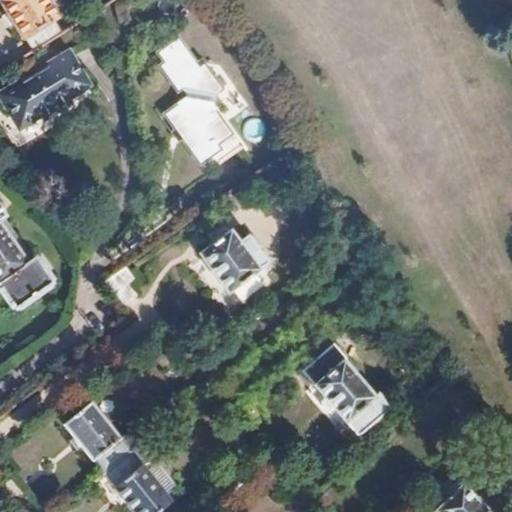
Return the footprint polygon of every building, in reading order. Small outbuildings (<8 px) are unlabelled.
[(57,15),(46,0),(0,0),(22,37),(25,35),(33,47),(61,30),(53,18),(57,15)] [(211,96),(221,87),(202,60),(196,64),(176,35),(155,51),(161,61),(156,64),(174,90),(179,87),(186,96),(167,110),(202,159),(219,147),(216,142),(230,132),(210,104),(211,96)] [(87,82),(67,49),(47,62),(50,67),(21,83),(19,80),(0,91),(20,124),(39,112),(41,115),(70,97),(68,93),(87,82)] [(0,290),(14,311),(50,286),(0,214),(0,290)] [(225,288),(266,260),(246,233),(237,239),(229,228),(198,249),(225,288)] [(125,282),(133,275),(124,261),(113,269),(100,278),(120,302),(133,292),(125,282)] [(172,355),(154,334),(144,343),(162,365),(172,355)] [(358,434),(390,406),(378,393),(376,395),(344,358),(347,356),(334,341),(304,368),(316,381),(314,383),(358,434)] [(117,438),(88,402),(60,424),(90,461),(91,460),(102,472),(103,472),(113,463),(126,453),(115,440),(117,438)] [(156,511),(170,500),(142,466),(156,454),(143,439),(113,463),(103,472),(114,486),(112,488),(132,511),(156,511)] [(487,511),(461,485),(434,510),(435,511),(487,511)]
